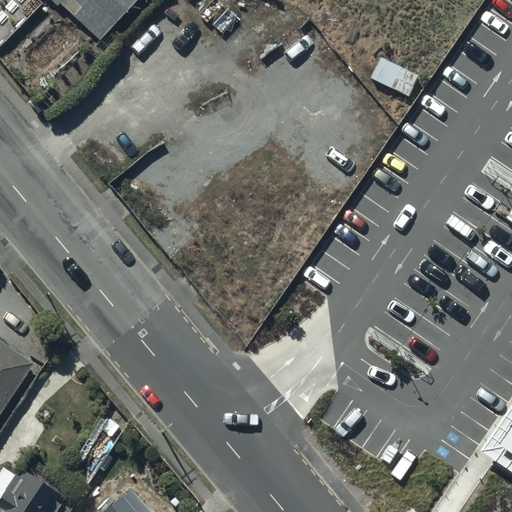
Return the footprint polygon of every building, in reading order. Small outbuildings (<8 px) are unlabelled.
[(135,0),(50,0),(57,6),(59,3),(99,39),(135,0)] [(241,152),(271,125),(257,110),(227,137),(241,152)] [(337,211),(274,136),(273,134),(199,197),(204,203),(189,215),(206,234),(173,262),(216,313),(337,211)] [(223,140),(198,161),(212,178),(237,158),(223,140)] [(0,416),(35,363),(0,340),(0,416)] [(0,511),(45,511),(60,490),(24,466),(19,474),(7,466),(0,476),(0,511)] [(104,511),(154,511),(132,487),(104,511)]
